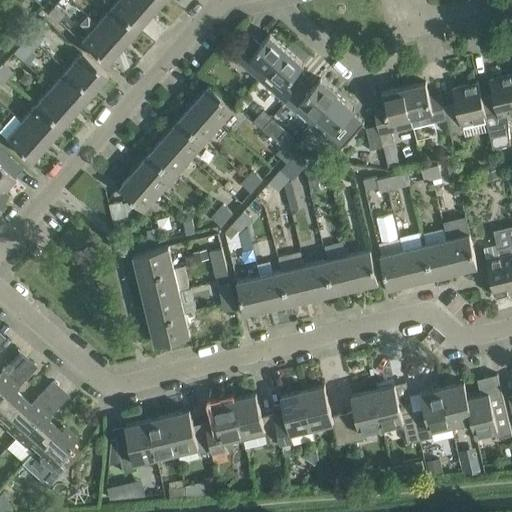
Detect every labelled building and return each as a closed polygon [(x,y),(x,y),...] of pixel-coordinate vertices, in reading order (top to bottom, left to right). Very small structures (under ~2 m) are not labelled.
[(136,28),(151,11),(138,0),(116,0),(111,6),(136,28)] [(138,0),(151,11),(160,0),(138,0)] [(58,19),(63,13),(54,4),(48,11),(58,19)] [(111,6),(96,23),(121,45),(136,28),(111,6)] [(105,63),(121,45),(96,23),(80,40),(105,63)] [(9,45),(20,33),(13,27),(3,39),(9,45)] [(33,28),(27,34),(37,43),(43,37),(33,28)] [(234,56),(259,79),(286,48),(269,33),(259,45),(252,39),(252,38),(251,37),(234,56)] [(37,43),(27,34),(22,41),(32,49),(37,43)] [(286,48),(259,79),(285,101),(302,82),(301,81),(300,82),(293,75),(304,64),(286,48)] [(66,69),(91,91),(106,74),(81,52),(66,69)] [(0,65),(0,71),(7,77),(12,71),(2,63),(0,65)] [(66,69),(51,86),(76,108),(91,91),(66,69)] [(482,100),(486,118),(488,130),(490,135),(493,147),(509,143),(507,113),(511,111),(511,72),(489,78),(493,93),(494,97),(482,100)] [(310,123),(316,116),(337,93),(320,78),(309,90),(302,83),(303,82),(302,82),(285,101),(310,123)] [(413,126),(446,118),(444,109),(440,93),(438,93),(439,94),(429,96),(425,81),(403,86),(413,126)] [(461,124),(486,118),(482,100),(478,81),(452,87),(457,106),(444,109),(446,118),(450,135),(463,132),(461,124)] [(210,83),(195,100),(220,122),(235,105),(210,83)] [(60,125),(76,108),(51,86),(35,103),(60,125)] [(413,126),(403,86),(381,92),(385,106),(373,108),(377,124),(378,128),(379,134),(382,146),(394,143),(391,131),(413,126)] [(337,93),(316,116),(325,124),(318,131),(336,147),(340,150),(364,123),(351,111),(354,108),(337,93)] [(195,100),(180,117),(205,139),(220,122),(195,100)] [(45,143),(60,125),(35,103),(20,121),(45,143)] [(165,134),(190,156),(205,139),(180,117),(165,134)] [(272,117),(262,128),(282,146),(286,149),(296,138),(272,117)] [(45,143),(20,121),(5,138),(30,160),(45,143)] [(377,124),(365,127),(370,149),(382,146),(379,134),(378,128),(377,124)] [(165,134),(150,151),(175,174),(190,156),(165,134)] [(286,161),(292,154),(286,149),(282,146),(276,152),(286,161)] [(159,191),(175,174),(150,151),(134,169),(159,191)] [(430,166),(433,179),(441,177),(438,164),(430,166)] [(0,193),(4,197),(7,193),(3,190),(14,178),(0,165),(0,193)] [(322,178),(330,179),(332,167),(324,166),(322,178)] [(424,181),(433,179),(430,166),(421,168),(424,181)] [(332,167),(330,179),(339,181),(341,168),(332,167)] [(144,208),(159,191),(134,169),(119,186),(144,208)] [(280,169),(274,175),(284,184),(290,210),(297,208),(290,177),(280,169)] [(497,169),(486,172),(488,180),(499,177),(497,169)] [(247,177),(256,185),(262,179),(253,171),(247,177)] [(316,171),(307,174),(311,191),(320,189),(316,171)] [(393,174),(386,176),(389,189),(390,196),(397,195),(393,174)] [(279,190),(284,184),(274,175),(269,182),(279,190)] [(389,189),(386,176),(377,178),(376,176),(363,179),(366,189),(378,186),(379,191),(389,189)] [(256,185),(247,177),(241,184),(251,192),(256,185)] [(217,210),(227,219),(232,212),(223,204),(217,210)] [(221,225),(227,219),(217,210),(212,217),(221,225)] [(238,217),(248,225),(253,219),(244,211),(238,217)] [(253,245),(248,225),(238,217),(232,224),(240,231),(244,247),(253,245)] [(183,221),(186,235),(194,233),(192,220),(183,221)] [(499,255),(486,258),(491,276),(495,295),(511,290),(511,224),(493,229),(497,247),(499,255)] [(146,229),(149,241),(161,239),(158,226),(146,229)] [(432,276),(455,270),(446,235),(444,227),(424,231),(426,240),(424,241),(432,276)] [(469,230),(446,235),(455,270),(477,265),(469,230)] [(426,240),(424,231),(399,237),(402,246),(410,281),(432,276),(424,241),(426,240)] [(333,291),(356,286),(347,251),(345,251),(343,241),(324,246),(327,256),(325,256),(333,291)] [(139,276),(174,267),(168,245),(133,253),(139,276)] [(370,246),(347,251),(356,286),(378,281),(370,246)] [(410,281),(402,246),(379,251),(388,286),(410,281)] [(207,248),(193,251),(195,260),(209,257),(207,248)] [(210,251),(211,258),(223,255),(221,248),(210,251)] [(282,267),(280,267),(289,302),(311,297),(303,262),(302,262),(299,251),(280,256),(282,267)] [(227,273),(223,255),(211,258),(216,276),(227,273)] [(311,297),(333,291),(325,256),(303,262),(311,297)] [(267,307),(258,272),(257,273),(255,264),(243,267),(245,275),(236,278),(244,313),(267,307)] [(144,298),(179,289),(174,267),(139,276),(144,298)] [(280,267),(258,272),(267,307),(289,302),(280,267)] [(219,291),(222,303),(234,300),(229,279),(217,282),(219,291)] [(149,320),(184,312),(179,289),(144,298),(149,320)] [(236,308),(234,300),(222,303),(224,310),(236,308)] [(184,312),(149,320),(155,343),(190,334),(184,312)] [(1,370),(0,368),(0,388),(15,372),(7,364),(1,370)] [(24,379),(15,372),(0,388),(0,421),(26,392),(18,385),(24,379)] [(487,392),(468,397),(473,417),(472,418),(476,433),(497,428),(499,436),(511,432),(505,404),(497,373),(484,376),(487,392)] [(451,423),(472,418),(473,417),(468,397),(467,397),(464,381),(442,386),(451,423)] [(337,444),(350,441),(343,413),(332,416),(324,384),(302,389),(311,426),(331,421),(337,444)] [(394,384),(372,389),(381,425),(402,420),(408,441),(420,438),(413,411),(410,399),(398,402),(394,384)] [(431,427),(451,423),(442,386),(421,391),(425,408),(413,411),(420,438),(433,435),(431,427)] [(285,411),(273,414),(280,442),(284,458),(292,456),(288,440),(292,439),(293,443),(314,438),(311,426),(302,389),(281,394),(285,411)] [(381,425),(372,389),(351,394),(355,411),(343,413),(350,441),(362,438),(360,431),(381,425)] [(0,421),(0,422),(15,436),(48,400),(39,393),(33,399),(26,392),(0,421)] [(266,445),(280,442),(273,414),(261,417),(256,392),(234,398),(243,435),(246,446),(265,442),(266,445)] [(223,440),(243,435),(234,398),(212,403),(216,419),(205,422),(212,450),(224,447),(223,440)] [(56,408),(48,400),(15,436),(32,451),(59,421),(51,414),(56,408)] [(189,408),(168,414),(177,451),(197,446),(198,453),(212,450),(205,422),(193,425),(189,408)] [(155,457),(177,451),(168,414),(146,419),(155,457)] [(135,461),(155,457),(146,419),(125,424),(130,443),(117,446),(123,472),(137,469),(135,461)] [(76,437),(59,421),(32,451),(23,461),(41,476),(39,478),(49,486),(67,466),(57,458),(76,437)] [(465,479),(481,475),(475,449),(459,453),(465,479)] [(438,457),(427,460),(429,472),(441,469),(438,457)] [(399,463),(391,465),(394,476),(402,474),(399,463)] [(349,470),(346,475),(348,481),(357,478),(355,469),(349,470)] [(216,478),(203,480),(206,494),(207,497),(221,495),(216,478)] [(185,484),(168,486),(169,498),(187,497),(185,484)] [(115,485),(106,487),(108,499),(117,498),(115,485)] [(3,490),(0,493),(0,509),(12,509),(3,490)]
